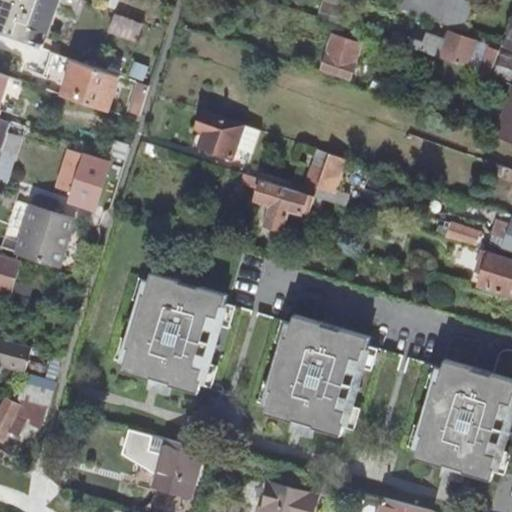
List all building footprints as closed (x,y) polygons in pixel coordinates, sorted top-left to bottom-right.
[(58,10),(29,0),(0,0),(0,32),(46,48),(58,10)] [(29,0),(58,10),(61,0),(29,0)] [(123,0),(109,0),(107,7),(119,11),(123,0)] [(341,18),(347,0),(324,0),(320,11),(341,18)] [(400,0),(398,8),(463,31),(472,6),(454,0),(400,0)] [(414,40),(411,48),(468,67),(477,41),(451,32),(448,41),(428,35),(424,44),(414,40)] [(353,36),(340,74),(369,84),(374,72),(374,68),(380,51),(373,49),(375,42),(363,38),(362,39),(353,36)] [(120,74),(62,54),(54,79),(69,84),(78,86),(75,97),(110,109),(120,74)] [(0,107),(11,75),(0,71),(0,107)] [(78,86),(69,84),(65,94),(75,97),(78,86)] [(511,101),(500,137),(511,140),(511,101)] [(227,118),(205,110),(199,129),(205,132),(201,145),(234,156),(245,124),(227,118)] [(18,161),(26,134),(12,130),(4,157),(18,161)] [(115,142),(111,155),(127,160),(131,148),(115,142)] [(90,147),(87,154),(105,160),(107,153),(90,147)] [(331,153),(329,159),(321,182),(316,196),(329,200),(331,201),(345,205),(349,194),(338,190),(349,159),(331,153)] [(105,160),(87,154),(73,199),(91,204),(105,160)] [(307,177),(321,182),(329,159),(314,154),(307,177)] [(511,168),(503,166),(501,172),(505,173),(504,177),(511,180),(511,168)] [(284,189),(285,186),(268,181),(246,174),(243,183),(261,189),(258,199),(274,204),(266,224),(283,229),(289,216),(307,222),(311,210),(315,199),(284,189)] [(315,199),(311,210),(326,214),(331,201),(329,200),(316,196),(315,199)] [(23,249),(60,259),(73,217),(36,206),(23,249)] [(483,242),(485,224),(452,220),(450,237),(483,242)] [(495,235),(491,244),(511,250),(511,227),(508,239),(495,235)] [(511,257),(485,249),(478,271),(477,274),(484,276),(481,285),(511,294),(511,257)] [(0,251),(0,287),(13,292),(23,259),(0,251)] [(159,381),(171,385),(197,393),(200,382),(201,381),(198,379),(202,369),(206,371),(216,337),(222,317),(218,316),(221,305),(224,306),(227,293),(199,285),(198,287),(179,282),(179,279),(151,271),(147,283),(149,284),(146,294),(141,293),(139,302),(126,346),(131,348),(127,359),(125,358),(121,370),(147,378),(149,378),(152,370),(161,372),(159,381)] [(265,412),(291,420),(292,420),(295,413),(303,415),(302,423),(313,426),(323,430),(340,435),(344,423),(342,422),(345,412),(350,413),(356,391),(365,361),(360,359),(364,348),(366,349),(369,342),(370,336),(332,325),(294,313),(291,326),(294,327),(290,338),(285,337),(282,346),(272,379),(269,389),(275,390),(271,401),(268,401),(265,412)] [(0,360),(26,367),(31,346),(0,337),(0,360)] [(452,468),(464,471),(488,479),(502,431),(511,398),(511,378),(485,371),(445,359),(442,371),(444,371),(440,383),(436,381),(420,434),(425,435),(421,446),(419,446),(416,457),(441,464),(443,465),(445,458),(454,460),(452,468)] [(149,378),(147,378),(143,391),(167,397),(171,385),(159,381),(161,372),(152,370),(149,378)] [(24,372),(22,380),(46,386),(48,379),(24,372)] [(46,386),(22,380),(18,396),(42,403),(48,404),(52,388),(46,386)] [(292,420),(291,420),(289,425),(287,433),(309,440),(313,426),(302,423),(303,415),(295,413),(292,420)] [(16,416),(9,429),(20,434),(26,420),(16,416)] [(189,494),(201,448),(169,440),(166,453),(157,485),(189,494)] [(215,452),(205,449),(202,457),(204,458),(213,460),(215,452)] [(443,465),(441,464),(437,478),(460,484),(464,471),(452,468),(454,460),(445,458),(443,465)] [(316,511),(321,495),(272,482),(263,511),(316,511)] [(369,494),(363,492),(357,511),(434,511),(435,511),(369,494)]
